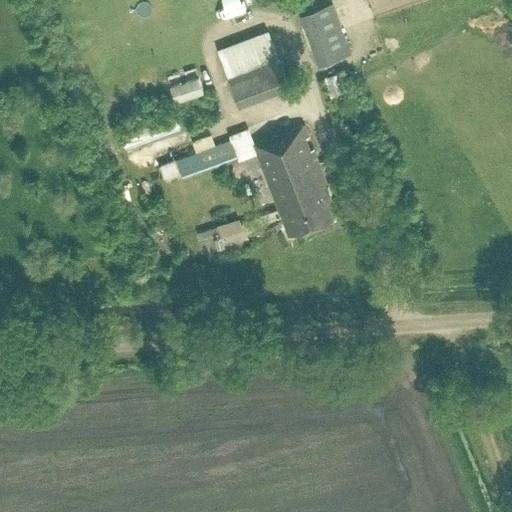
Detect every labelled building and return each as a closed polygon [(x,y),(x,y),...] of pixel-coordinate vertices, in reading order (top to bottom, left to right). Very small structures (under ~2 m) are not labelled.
[(330,0),(299,12),(318,63),(351,50),(332,0),(330,0)] [(357,41),(364,58),(391,47),(379,19),(365,25),(369,36),(357,41)] [(221,42),(232,69),(276,51),(265,24),(221,42)] [(91,49),(122,46),(120,27),(89,30),(91,49)] [(113,64),(120,81),(146,71),(139,54),(113,64)] [(279,56),(228,75),(237,100),(288,81),(279,56)] [(329,95),(345,90),(338,70),(322,76),(329,95)] [(176,98),(201,97),(201,75),(176,75),(176,98)] [(289,233),(334,215),(322,185),(328,183),(304,122),(253,141),(289,233)] [(346,133),(352,131),(348,122),(342,124),(346,133)] [(254,145),(247,126),(229,132),(230,138),(217,142),(213,132),(171,146),(174,157),(158,163),(161,170),(179,164),(184,177),(238,158),(236,152),(254,145)] [(230,238),(248,228),(239,213),(222,223),(230,238)]
